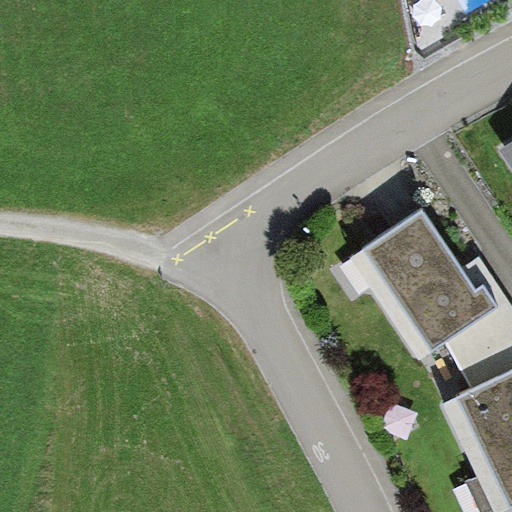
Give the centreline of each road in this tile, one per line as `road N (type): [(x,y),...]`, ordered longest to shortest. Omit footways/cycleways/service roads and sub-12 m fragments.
road 1 (residential): [(511,61),(259,194),(231,245),(253,318),(349,511)]
road 2 (track): [(0,222),(131,249),(231,245)]
